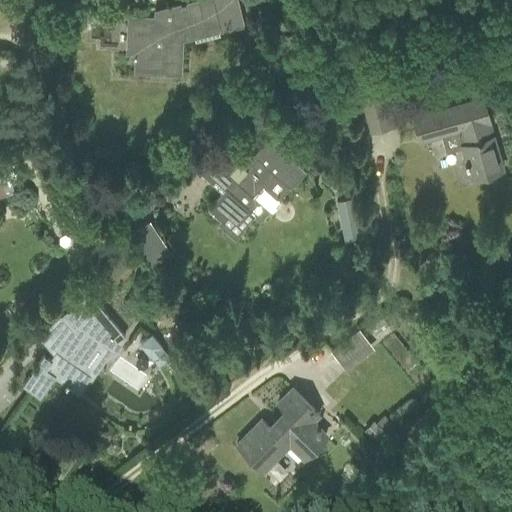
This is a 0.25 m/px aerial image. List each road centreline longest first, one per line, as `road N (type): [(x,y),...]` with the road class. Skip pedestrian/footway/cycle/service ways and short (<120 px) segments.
road 1 (residential): [(98,511),(366,299),(380,250),(377,228)]
road 2 (residential): [(0,40),(28,35),(79,164)]
